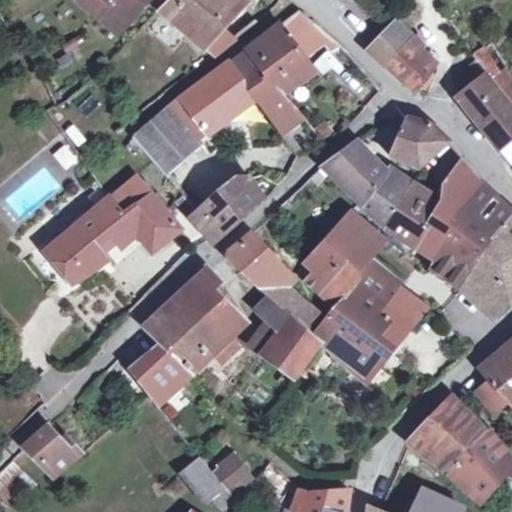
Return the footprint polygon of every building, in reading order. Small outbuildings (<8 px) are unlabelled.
[(100,0),(81,0),(92,10),(100,0)] [(151,0),(105,0),(111,5),(98,19),(117,35),(151,0)] [(172,0),(160,12),(213,57),(236,39),(222,26),(238,9),(228,0),(172,0)] [(299,11),(245,52),(283,93),(315,70),(305,56),(322,42),(328,36),(299,11)] [(386,64),(413,38),(394,22),(368,49),(386,64)] [(339,45),(328,36),(322,42),(332,53),(339,45)] [(421,46),(413,38),(386,64),(384,66),(417,96),(420,92),(434,69),(415,53),(421,46)] [(476,62),(478,64),(488,57),(485,52),(482,49),(476,52),(471,55),(474,60),(476,62)] [(294,104),(283,93),(245,52),(229,63),(255,99),(281,134),(287,129),(304,116),(294,104)] [(511,137),(511,107),(509,104),(494,84),(490,80),(478,64),(476,62),(456,78),(467,93),(458,100),(497,149),(511,137)] [(209,133),(255,99),(229,63),(135,136),(154,159),(180,187),(214,158),(196,137),(208,131),(209,133)] [(494,84),(509,104),(511,101),(511,80),(506,73),(503,70),(499,73),(490,80),(494,84)] [(324,119),(313,128),(326,144),(338,136),(324,119)] [(417,167),(446,141),(441,135),(433,129),(425,124),(417,121),(406,119),(390,155),(417,167)] [(297,143),(287,129),(281,134),(291,147),(297,143)] [(511,164),(511,140),(500,151),(511,164)] [(64,170),(78,161),(65,143),(52,152),(64,170)] [(385,174),(351,146),(337,157),(323,167),(360,205),(384,227),(409,189),(385,174)] [(441,190),(441,210),(416,248),(435,262),(430,269),(445,278),(479,226),(460,209),(480,185),(460,164),(447,178),(441,190)] [(135,174),(112,193),(125,212),(151,194),(135,174)] [(225,189),(209,204),(199,212),(197,209),(190,215),(198,225),(205,219),(220,238),(264,199),(249,178),(238,180),(225,189)] [(511,216),(511,214),(480,185),(460,209),(479,226),(495,241),(511,216)] [(86,275),(107,259),(104,254),(116,244),(133,230),(153,253),(181,230),(164,210),(151,194),(125,212),(112,193),(109,196),(102,186),(90,196),(98,207),(81,221),(71,230),(47,251),(72,281),(86,275)] [(441,210),(409,189),(384,227),(416,248),(441,210)] [(201,193),(191,202),(197,209),(199,212),(209,204),(201,193)] [(353,213),(346,221),(355,229),(336,251),(355,267),(368,253),(381,238),(353,213)] [(511,216),(495,241),(462,288),(492,318),(507,306),(511,294),(511,216)] [(345,220),(325,241),(336,251),(355,229),(346,221),(345,220)] [(462,288),(495,241),(479,226),(445,278),(462,288)] [(232,266),(268,298),(282,285),(281,283),(284,280),(284,274),(250,235),(234,250),(230,253),(229,259),(230,263),(232,266)] [(307,282),(335,307),(361,278),(361,272),(355,267),(336,251),(325,241),(317,250),(306,262),(316,272),(307,282)] [(361,278),(335,307),(319,327),(313,334),(335,354),(332,357),(337,362),(341,358),(342,359),(341,361),(364,380),(424,305),(414,298),(398,286),(401,281),(368,253),(355,267),(361,272),(361,278)] [(219,283),(207,270),(199,277),(213,291),(219,283)] [(160,345),(191,375),(247,323),(213,291),(199,277),(147,326),(144,329),(160,345)] [(274,304),(287,290),(282,285),(268,298),(274,304)] [(274,304),(303,328),(315,314),(287,290),(274,304)] [(268,360),(295,380),(296,381),(304,370),(322,346),(311,337),(306,331),(303,328),(274,304),(268,298),(255,312),(270,327),(283,339),(268,360)] [(0,346),(19,330),(1,309),(0,309),(0,346)] [(313,323),(306,331),(311,337),(313,334),(319,327),(313,323)] [(254,349),(268,360),(283,339),(270,327),(254,349)] [(511,340),(479,370),(488,380),(504,399),(511,407),(511,340)] [(159,405),(191,375),(160,345),(136,365),(131,368),(130,369),(150,395),(159,405)] [(47,400),(73,375),(57,359),(31,383),(47,400)] [(310,374),(304,370),(296,381),(302,385),(310,374)] [(492,410),(504,399),(488,380),(475,392),(492,410)] [(431,422),(410,443),(445,472),(485,429),(451,394),(428,419),(431,422)] [(50,424),(46,427),(60,442),(66,438),(50,424)] [(60,442),(46,427),(24,447),(55,478),(81,453),(66,438),(60,442)] [(511,462),(485,429),(445,472),(479,501),(511,464),(511,462)] [(220,482),(225,488),(233,498),(235,499),(254,482),(232,455),(215,467),(209,460),(205,463),(220,482)] [(205,463),(199,456),(184,469),(207,498),(210,501),(216,496),(225,488),(220,482),(205,463)] [(10,461),(0,471),(0,501),(1,502),(26,477),(10,461)] [(224,506),(233,498),(225,488),(216,496),(224,506)] [(348,490),(313,493),(310,506),(293,498),(296,494),(288,489),(279,502),(288,508),(293,511),(345,511),(346,503),(348,490)] [(421,493),(412,511),(442,511),(447,502),(424,496),(425,495),(421,493)]
